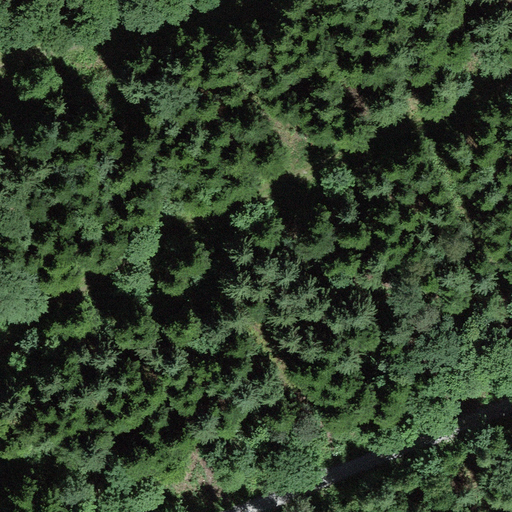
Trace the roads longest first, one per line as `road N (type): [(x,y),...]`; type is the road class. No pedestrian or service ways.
road 1 (track): [(0,362),(81,289),(350,148),(511,83)]
road 2 (track): [(511,412),(241,511)]
road 3 (track): [(0,63),(214,23),(248,0)]
